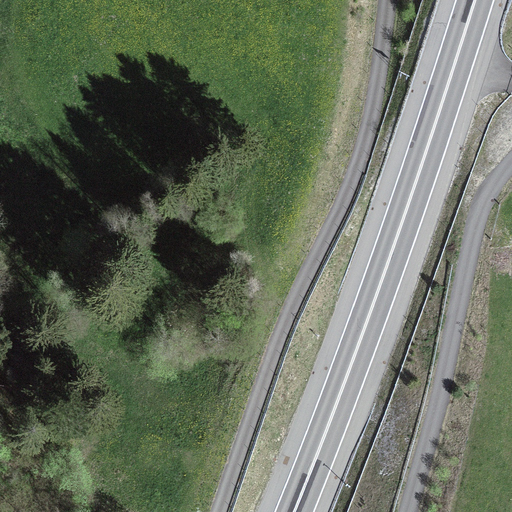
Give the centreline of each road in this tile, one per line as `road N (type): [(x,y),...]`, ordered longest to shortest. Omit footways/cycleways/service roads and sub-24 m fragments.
road 1 (trunk): [(294,511),(474,0)]
road 2 (unclassified): [(511,161),(481,204),(406,511)]
